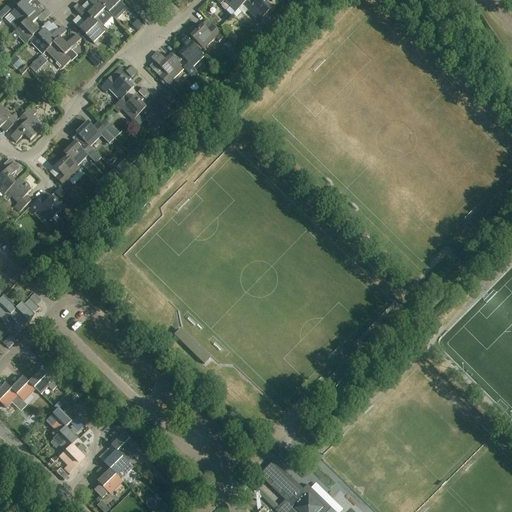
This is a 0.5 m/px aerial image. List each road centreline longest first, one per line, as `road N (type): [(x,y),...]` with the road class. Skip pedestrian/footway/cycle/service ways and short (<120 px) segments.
road 1 (residential): [(27,160),(122,52),(131,59)]
road 2 (residential): [(164,385),(72,294),(56,310)]
road 3 (residential): [(143,406),(52,314)]
